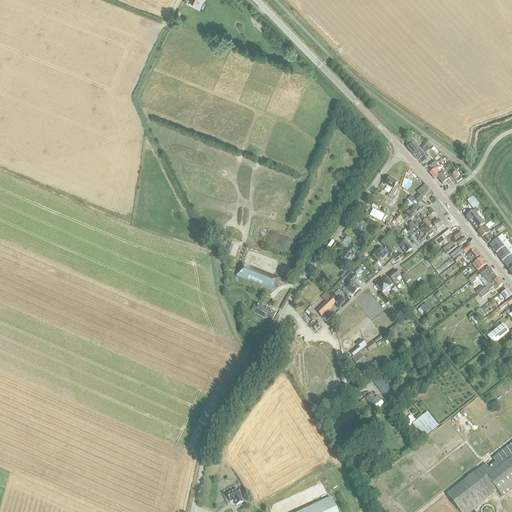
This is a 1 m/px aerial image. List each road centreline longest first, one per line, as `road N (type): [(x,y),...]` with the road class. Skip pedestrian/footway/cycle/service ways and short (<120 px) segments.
road 1 (unclassified): [(192,511),(216,421),(302,280),(372,188)]
road 2 (secondary): [(403,151),(256,0)]
road 3 (residential): [(459,219),(373,280),(316,334)]
